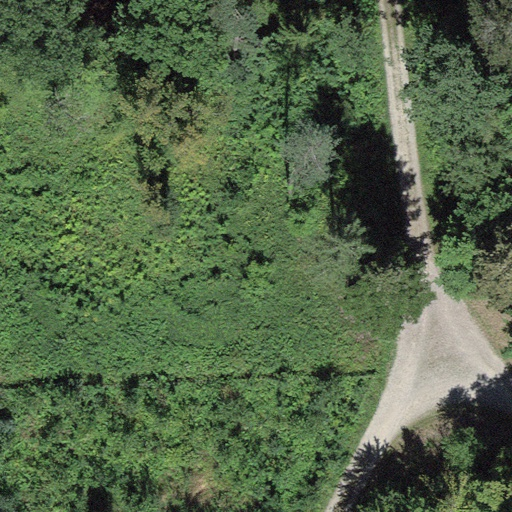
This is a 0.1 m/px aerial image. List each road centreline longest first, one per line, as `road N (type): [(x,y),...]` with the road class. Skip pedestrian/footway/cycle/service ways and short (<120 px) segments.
road 1 (track): [(403,0),(445,334),(511,408)]
road 2 (track): [(346,511),(445,334)]
